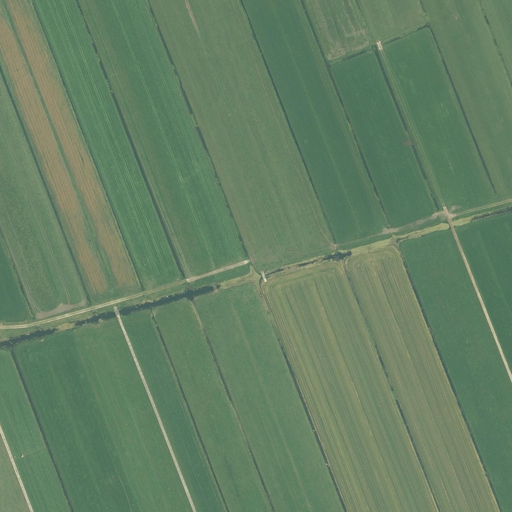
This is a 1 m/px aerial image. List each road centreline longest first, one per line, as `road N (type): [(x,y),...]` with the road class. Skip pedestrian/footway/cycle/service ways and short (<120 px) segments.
road 1 (track): [(511,199),(261,266),(265,281)]
road 2 (track): [(112,299),(194,511)]
road 3 (track): [(450,222),(511,380)]
road 4 (track): [(261,266),(253,259),(112,299)]
